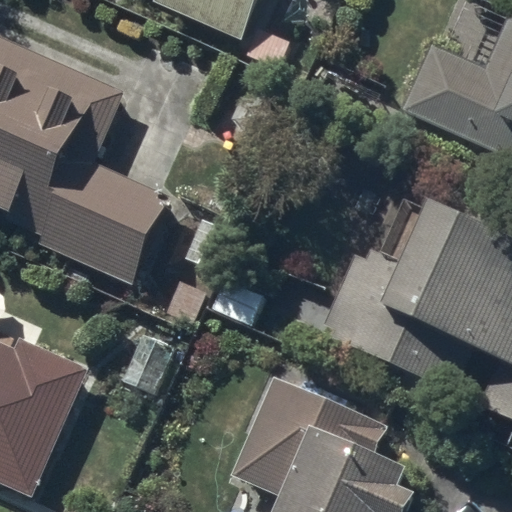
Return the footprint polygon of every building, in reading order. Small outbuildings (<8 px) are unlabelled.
[(164,0),(246,35),(244,39),(285,56),(297,30),(257,13),(262,0),(164,0)] [(444,45),(414,110),(511,154),(511,22),(478,7),(458,51),(444,45)] [(131,90),(0,35),(0,215),(51,237),(49,243),(147,284),(183,198),(100,163),(131,90)] [(511,402),(511,234),(452,209),(450,214),(421,202),(400,254),(373,243),(343,315),(355,320),(351,329),(475,381),(489,349),(511,358),(511,360),(497,396),(511,402)] [(0,478),(39,494),(93,365),(24,336),(19,346),(0,337),(0,478)] [(416,477),(378,460),(393,425),(274,373),(229,475),(285,499),(279,511),(423,511),(428,502),(409,494),(416,477)]
